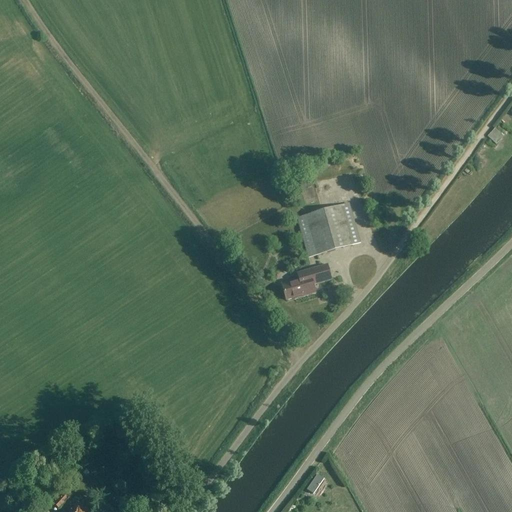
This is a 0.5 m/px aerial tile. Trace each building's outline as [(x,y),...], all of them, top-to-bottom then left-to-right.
[(509,156),(511,152),(511,144),(494,129),(487,137),(509,156)] [(307,258),(352,245),(341,206),(296,219),(307,258)] [(281,284),(286,301),(294,298),(295,299),(315,293),(313,286),(332,280),(327,264),(296,273),(298,279),(281,284)] [(306,490),(313,495),(323,479),(317,475),(306,490)] [(66,490),(53,504),(58,509),(71,495),(66,490)] [(89,511),(79,502),(69,511),(89,511)]
